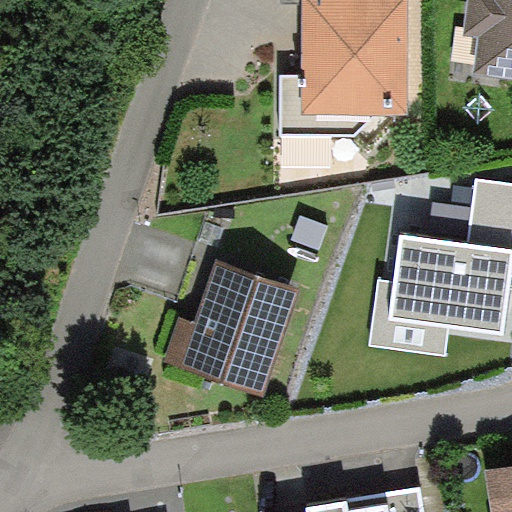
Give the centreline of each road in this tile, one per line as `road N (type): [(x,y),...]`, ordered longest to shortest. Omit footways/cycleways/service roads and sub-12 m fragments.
road 1 (residential): [(19,459),(78,480),(511,408)]
road 2 (residential): [(19,459),(186,0)]
